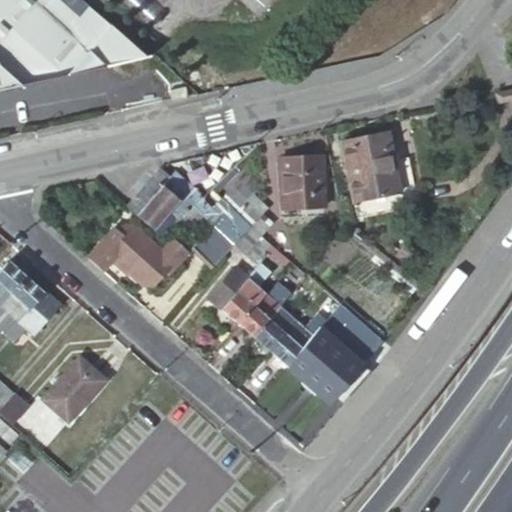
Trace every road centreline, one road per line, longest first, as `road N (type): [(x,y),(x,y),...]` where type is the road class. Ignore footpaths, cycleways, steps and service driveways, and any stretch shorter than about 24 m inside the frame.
road 1 (residential): [(486,0),(431,64),(363,95),(0,177)]
road 2 (residential): [(0,204),(322,492)]
road 3 (secondary): [(511,246),(322,492)]
road 4 (trunk): [(511,325),(368,511)]
road 5 (trunk): [(511,403),(438,511)]
